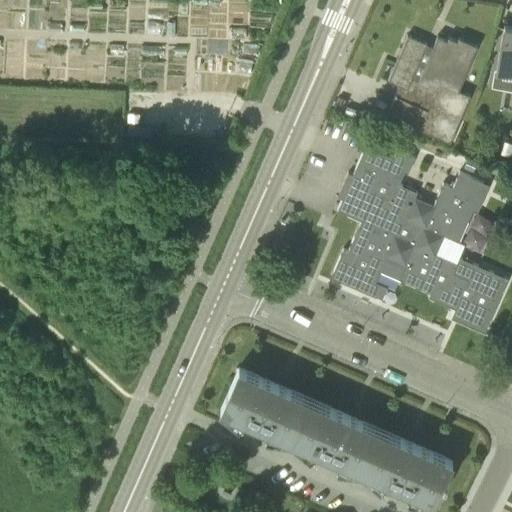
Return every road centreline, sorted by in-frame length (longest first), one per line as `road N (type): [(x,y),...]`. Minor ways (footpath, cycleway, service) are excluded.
road 1 (residential): [(511,413),(216,288)]
road 2 (tertiary): [(216,288),(345,0)]
road 3 (tertiary): [(119,511),(216,288)]
